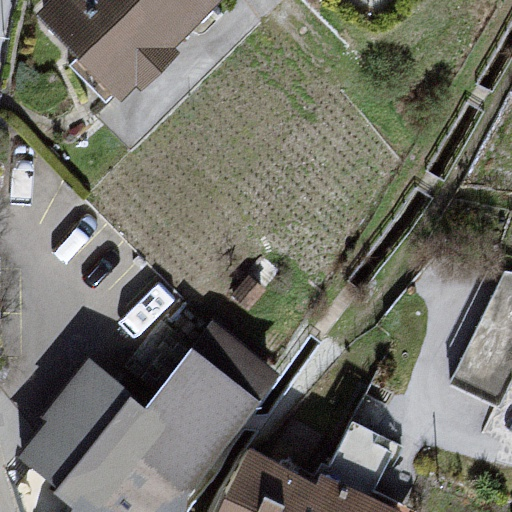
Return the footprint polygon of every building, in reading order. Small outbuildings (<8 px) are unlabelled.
[(213,0),(47,0),(27,22),(109,101),(213,0)] [(502,392),(511,369),(511,260),(507,258),(456,371),(502,392)] [(204,325),(134,404),(160,425),(132,456),(181,492),(267,378),(204,325)] [(36,428),(7,463),(62,504),(72,511),(80,511),(132,456),(160,425),(134,404),(80,362),(32,419),(36,428)] [(388,511),(241,445),(205,511),(388,511)] [(80,511),(72,511),(62,504),(58,511),(175,511),(181,492),(132,456),(80,511)]
